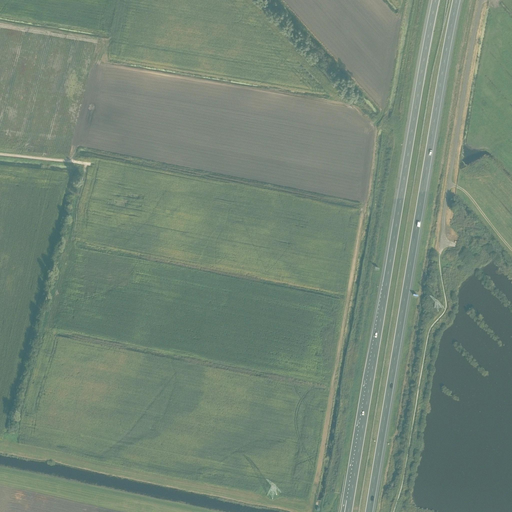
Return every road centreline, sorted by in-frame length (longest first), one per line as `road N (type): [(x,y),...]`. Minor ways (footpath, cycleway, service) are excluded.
road 1 (motorway): [(368,511),(458,0)]
road 2 (motorway): [(434,0),(349,501)]
road 3 (unclassified): [(441,242),(481,0)]
